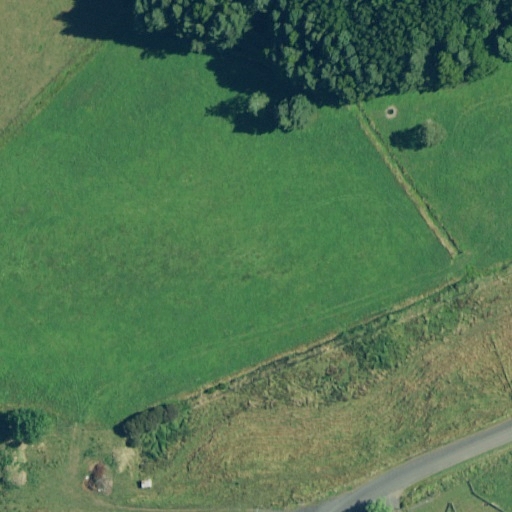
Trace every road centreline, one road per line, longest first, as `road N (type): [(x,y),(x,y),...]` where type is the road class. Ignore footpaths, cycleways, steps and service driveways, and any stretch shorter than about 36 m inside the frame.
road 1 (track): [(0,304),(65,378),(78,431),(61,505),(213,511)]
road 2 (unclassified): [(335,511),(357,491),(511,427)]
